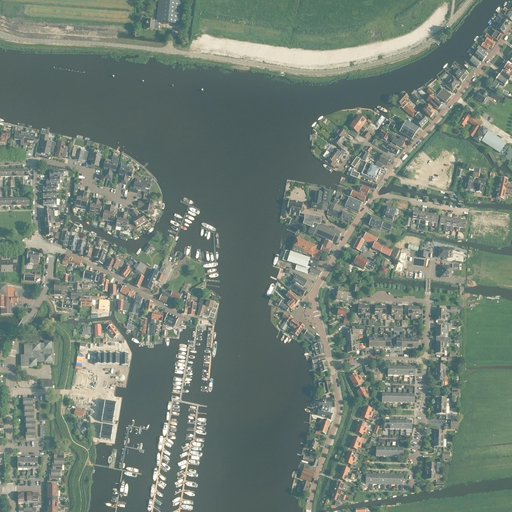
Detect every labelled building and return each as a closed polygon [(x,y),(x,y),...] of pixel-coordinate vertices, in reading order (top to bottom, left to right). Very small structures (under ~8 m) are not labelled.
[(158,0),(156,21),(146,20),(145,29),(158,30),(158,23),(179,25),(181,0),(158,0)] [(505,8),(503,10),(505,12),(503,15),(511,21),(511,20),(511,13),(509,12),(507,10),(505,8)] [(499,13),(497,16),(502,19),(499,24),(506,29),(510,24),(507,22),(508,20),(499,13)] [(493,27),(492,29),(492,30),(495,32),(499,34),(500,32),(503,34),(506,29),(499,24),(496,28),(493,27)] [(498,42),(501,36),(499,34),(495,32),(492,37),(487,34),(485,36),(492,41),(493,39),(498,42)] [(495,44),(487,39),(484,44),(483,43),(481,46),(487,50),(489,48),(491,49),(495,44)] [(474,55),(482,62),(486,57),(482,53),(484,50),(479,46),(477,48),(478,49),(474,55)] [(481,63),(480,63),(473,57),(469,61),(477,68),(481,63)] [(510,66),(507,64),(504,69),(506,70),(504,72),(503,71),(501,74),(507,78),(509,79),(511,75),(511,65),(510,66)] [(454,67),(453,69),(452,69),(454,71),(455,72),(465,79),(468,75),(468,74),(462,70),(460,72),(454,67)] [(455,78),(461,83),(465,79),(455,72),(454,71),(453,73),(457,76),(455,78)] [(489,88),(494,90),(499,83),(504,86),(508,81),(499,75),(498,75),(497,76),(497,78),(489,88)] [(452,92),(460,83),(454,79),(452,77),(445,86),(452,92)] [(437,96),(445,103),(451,95),(443,88),(437,96)] [(483,103),(486,98),(486,97),(487,94),(484,92),(482,95),(479,93),(476,99),(483,103)] [(400,106),(408,98),(407,97),(403,93),(395,102),(397,103),(400,106)] [(435,94),(433,93),(431,96),(427,100),(437,110),(442,105),(433,96),(435,94)] [(503,97),(492,93),(490,97),(501,101),(503,97)] [(412,95),(410,98),(415,103),(418,100),(412,95)] [(422,116),(419,113),(418,114),(405,102),(400,106),(400,107),(408,114),(409,114),(413,118),(413,117),(414,118),(415,117),(418,120),(416,122),(421,128),(427,121),(422,116)] [(423,110),(430,118),(433,114),(434,112),(430,108),(431,107),(429,105),(428,106),(427,106),(426,105),(425,106),(426,107),(423,110)] [(459,124),(464,127),(467,121),(474,126),(468,135),(473,138),(482,124),(481,124),(482,122),(475,117),(475,116),(473,115),(471,117),(466,114),(459,124)] [(379,115),(374,123),(378,127),(384,119),(379,115)] [(353,121),(365,130),(366,128),(363,125),(366,122),(358,116),(353,121)] [(365,130),(353,121),(349,127),(357,133),(360,130),(363,132),(365,130)] [(419,129),(410,123),(409,124),(405,121),(398,132),(411,140),(419,129)] [(478,132),(484,136),(488,130),(482,126),(478,132)] [(353,138),(339,128),(334,135),(336,136),(337,136),(343,140),(345,137),(351,140),(353,138)] [(352,130),(349,134),(355,138),(358,135),(352,130)] [(381,140),(384,141),(385,140),(386,141),(389,135),(381,130),(379,133),(383,135),(381,138),(381,140)] [(1,134),(1,137),(2,137),(1,143),(6,144),(7,139),(10,139),(11,132),(6,131),(5,135),(1,134)] [(488,131),(481,141),(500,153),(506,143),(488,131)] [(21,145),(24,146),(25,133),(15,132),(14,140),(21,141),(21,145)] [(25,133),(24,146),(26,146),(27,142),(34,142),(35,134),(25,133)] [(483,137),(477,133),(473,139),(479,144),(483,137)] [(345,142),(343,140),(337,136),(336,136),(332,142),(346,152),(347,149),(342,146),(345,142)] [(404,148),(408,140),(400,137),(399,139),(394,137),(391,144),(396,147),(397,144),(400,146),(404,148)] [(42,149),(41,154),(49,156),(51,144),(47,143),(47,140),(41,138),(39,148),(42,149)] [(62,142),(61,144),(58,143),(54,157),(58,158),(58,156),(66,158),(68,148),(64,147),(65,143),(62,142)] [(390,144),(389,143),(386,142),(384,146),(382,145),(380,148),(388,153),(389,150),(396,154),(399,149),(390,144)] [(74,146),(72,156),(75,157),(74,160),(82,162),(82,160),(86,161),(88,152),(84,151),(78,150),(79,147),(74,146)] [(333,148),(330,153),(329,153),(339,160),(342,156),(344,153),(338,148),(336,150),(333,148)] [(88,160),(92,160),(91,165),(98,167),(101,155),(97,154),(96,154),(97,151),(91,150),(88,160)] [(335,165),(338,160),(339,160),(329,153),(330,153),(326,151),(323,156),(326,158),(326,159),(327,159),(325,162),(334,168),(336,165),(335,165)] [(357,157),(365,161),(368,154),(363,151),(357,157)] [(381,168),(381,167),(384,164),(387,165),(390,159),(382,154),(379,161),(378,160),(375,165),(381,168)] [(104,178),(108,178),(112,161),(105,159),(103,169),(106,169),(104,178)] [(112,161),(108,178),(111,179),(113,171),(116,172),(118,162),(112,161)] [(365,176),(376,181),(381,169),(370,164),(367,163),(364,169),(361,174),(365,176)] [(127,167),(123,184),(127,185),(128,177),(131,178),(133,178),(135,176),(132,175),(133,169),(131,168),(132,166),(128,165),(127,167)] [(120,183),(123,184),(127,167),(121,166),(119,175),(122,176),(120,183)] [(500,178),(498,188),(511,191),(511,185),(507,185),(508,180),(500,178)] [(484,186),(485,180),(479,179),(476,192),(481,193),(483,186),(484,186)] [(150,190),(151,182),(143,180),(142,181),(135,180),(134,186),(131,185),(129,192),(137,194),(138,191),(141,191),(142,191),(144,191),(145,189),(150,190)] [(362,186),(359,193),(366,197),(369,190),(362,186)] [(511,191),(498,188),(497,191),(496,198),(503,200),(505,193),(511,194),(511,193),(511,191)] [(330,191),(329,191),(323,190),(323,194),(315,193),(314,202),(312,201),(311,208),(321,210),(323,203),(327,204),(330,191)] [(364,202),(364,201),(366,197),(353,191),(352,191),(350,190),(348,194),(351,195),(350,196),(364,202)] [(75,208),(80,209),(84,192),(81,191),(80,198),(77,197),(75,208)] [(363,204),(363,203),(349,197),(348,199),(342,196),(341,199),(347,202),(361,209),(363,204)] [(89,213),(94,214),(98,199),(94,198),(93,205),(91,204),(89,213)] [(47,206),(47,208),(57,208),(57,199),(47,199),(47,202),(43,202),(43,206),(47,206)] [(289,201),(288,208),(291,209),(290,215),(296,216),(294,220),(292,218),(289,224),(301,229),(303,225),(302,225),(304,220),(304,219),(304,217),(300,217),(301,210),(302,210),(303,203),(289,201)] [(341,206),(333,203),(329,202),(327,214),(342,221),(343,219),(350,222),(353,216),(342,211),(343,209),(341,207),(341,206)] [(358,213),(361,209),(347,202),(345,207),(346,207),(358,213)] [(153,208),(138,204),(137,208),(144,209),(144,211),(148,212),(147,214),(153,215),(154,212),(154,211),(153,210),(153,208)] [(102,220),(108,221),(111,206),(108,205),(106,212),(104,211),(102,220)] [(386,206),(384,212),(394,215),(396,209),(386,206)] [(43,211),(44,218),(51,217),(51,212),(53,211),(59,211),(59,208),(57,208),(47,208),(47,211),(43,211)] [(136,210),(133,211),(141,225),(144,223),(146,225),(148,224),(148,223),(147,221),(146,221),(141,214),(139,216),(136,210)] [(141,225),(133,211),(130,213),(134,219),(132,220),(135,225),(133,226),(135,228),(136,229),(137,229),(138,230),(138,229),(139,229),(140,228),(140,227),(139,226),(141,225)] [(116,227),(121,228),(124,213),(121,212),(120,219),(118,218),(116,227)] [(394,215),(384,212),(382,218),(392,221),(394,215)] [(124,213),(121,228),(123,228),(123,230),(123,231),(124,232),(125,232),(126,232),(127,232),(128,231),(128,230),(129,227),(128,227),(128,226),(127,225),(127,224),(128,221),(126,220),(128,214),(124,213)] [(302,225),(303,225),(312,229),(312,228),(316,229),(317,226),(318,226),(320,226),(321,219),(304,215),(304,217),(304,219),(304,220),(302,225)] [(383,222),(382,223),(371,219),(371,221),(370,221),(369,223),(369,224),(369,225),(372,227),(372,228),(376,229),(376,228),(379,230),(381,227),(390,230),(392,226),(383,222)] [(341,232),(321,224),(320,227),(318,226),(317,226),(314,235),(336,244),(341,232)] [(52,229),(45,230),(46,236),(50,236),(50,239),(53,239),(52,229)] [(63,246),(67,247),(69,238),(70,239),(71,236),(72,233),(71,233),(71,234),(63,232),(61,242),(64,242),(63,245),(63,246)] [(71,236),(70,239),(69,246),(72,247),(71,250),(75,251),(77,243),(78,243),(81,233),(79,233),(78,238),(71,236)] [(392,250),(387,248),(376,243),(378,239),(366,233),(362,240),(359,238),(353,248),(361,252),(366,242),(373,245),(372,248),(389,256),(392,250)] [(319,261),(323,253),(319,252),(319,250),(316,249),(316,247),(296,238),(290,251),(299,255),(302,256),(303,254),(307,256),(306,257),(319,261)] [(79,241),(77,251),(80,251),(79,255),(83,256),(86,242),(79,241)] [(321,251),(328,254),(330,250),(329,249),(332,244),(325,241),(323,244),(322,244),(321,246),(322,247),(321,251)] [(401,250),(399,255),(397,259),(402,261),(405,251),(402,250),(403,246),(397,244),(396,248),(401,250)] [(87,246),(86,248),(84,257),(90,258),(92,250),(93,247),(87,246)] [(448,248),(438,248),(438,258),(448,258),(448,248)] [(95,262),(102,264),(107,252),(100,250),(100,251),(97,250),(94,258),(97,259),(95,262)] [(286,251),(284,257),(283,260),(297,264),(295,270),(307,274),(309,268),(309,267),(308,266),(310,259),(286,251)] [(27,265),(33,265),(33,263),(39,263),(39,254),(28,253),(27,265)] [(62,261),(69,264),(72,257),(65,254),(62,261)] [(109,261),(106,267),(111,270),(112,268),(111,268),(115,260),(110,258),(110,257),(109,257),(107,256),(106,259),(109,261)] [(79,267),(81,262),(72,258),(70,263),(73,264),(72,266),(76,268),(76,266),(79,267)] [(115,260),(111,268),(112,268),(116,271),(118,267),(121,268),(124,261),(121,259),(121,260),(116,258),(115,260)] [(365,265),(373,270),(375,265),(365,259),(363,261),(357,258),(354,264),(363,269),(365,265)] [(316,270),(319,262),(310,259),(308,266),(309,267),(309,268),(310,268),(309,273),(319,277),(322,272),(316,270)] [(381,265),(390,269),(392,263),(383,259),(381,265)] [(121,274),(124,276),(125,278),(130,272),(128,270),(130,267),(127,266),(121,274)] [(440,266),(440,278),(449,278),(449,266),(446,266),(442,266),(440,266)] [(95,280),(97,275),(97,274),(85,270),(83,276),(95,280)] [(145,280),(143,286),(151,289),(151,290),(158,275),(159,272),(158,272),(158,273),(151,270),(150,273),(147,279),(147,281),(145,280)] [(156,280),(161,282),(164,276),(159,273),(158,275),(156,279),(156,280)] [(139,275),(139,276),(135,286),(139,288),(144,277),(139,275)] [(295,285),(292,290),(302,296),(307,290),(303,287),(305,284),(307,281),(298,275),(292,284),(295,285)] [(99,286),(103,286),(102,291),(107,292),(109,281),(106,281),(106,277),(101,276),(99,286)] [(1,315),(14,315),(14,302),(17,302),(17,297),(14,297),(14,287),(7,287),(7,285),(0,284),(0,307),(1,308),(1,315)] [(54,284),(54,291),(54,295),(61,295),(61,290),(67,291),(67,285),(54,284)] [(120,292),(132,298),(135,293),(124,286),(120,292)] [(351,297),(352,294),(342,292),(343,288),(338,287),(337,291),(335,300),(346,302),(348,297),(351,297)] [(180,294),(172,291),(171,295),(166,293),(167,291),(164,290),(161,295),(159,300),(166,303),(168,298),(171,299),(172,297),(179,300),(181,296),(181,295),(180,294)] [(290,300),(286,304),(286,305),(291,309),(295,305),(299,300),(290,291),(286,296),(290,300)] [(189,303),(190,296),(185,295),(181,293),(181,295),(181,296),(184,297),(181,314),(187,315),(189,303)] [(133,304),(131,313),(134,314),(135,308),(136,306),(140,307),(143,298),(134,296),(133,304)] [(89,301),(89,298),(80,298),(80,303),(81,303),(81,308),(85,309),(85,306),(91,306),(91,301),(89,301)] [(287,311),(289,308),(285,305),(280,302),(278,300),(273,298),(272,299),(276,302),(275,305),(278,307),(279,306),(287,311)] [(62,308),(72,309),(72,304),(77,304),(78,301),(73,300),(73,301),(63,300),(63,303),(62,308)] [(118,310),(127,311),(128,301),(124,301),(119,300),(118,310)] [(198,305),(200,306),(197,316),(202,317),(208,318),(212,308),(213,303),(205,300),(204,301),(199,301),(198,305)] [(98,303),(98,309),(102,309),(102,311),(106,312),(107,304),(104,303),(104,302),(101,302),(101,303),(98,303)] [(187,315),(195,316),(196,303),(189,303),(187,315)] [(363,319),(363,306),(358,306),(358,307),(355,307),(354,313),(358,313),(358,315),(361,315),(361,319),(363,319)] [(419,316),(419,314),(422,314),(422,308),(419,308),(419,307),(413,307),(413,320),(415,320),(415,316),(419,316)] [(168,313),(165,321),(164,323),(169,326),(170,324),(175,326),(178,318),(168,313)] [(284,330),(292,318),(288,315),(285,313),(282,317),(286,319),(285,320),(280,327),(284,330)] [(293,318),(293,319),(289,325),(293,328),(291,331),(293,332),(295,329),(299,323),(300,323),(293,318)] [(296,338),(304,327),(304,326),(300,323),(299,323),(295,329),(293,332),(291,331),(291,332),(295,336),(295,337),(296,338)] [(449,329),(445,329),(446,324),(437,323),(437,326),(436,326),(436,332),(449,332),(449,330),(449,329)] [(111,325),(106,329),(110,334),(113,338),(119,334),(115,330),(111,325)] [(82,332),(82,335),(90,335),(90,327),(83,327),(83,332),(82,332)] [(358,334),(354,334),(354,331),(355,331),(355,327),(348,327),(349,331),(345,331),(345,337),(358,336),(358,334)] [(302,337),(307,340),(311,343),(315,336),(307,331),(304,329),(300,335),(303,337),(302,337)] [(447,338),(447,334),(449,334),(449,332),(436,332),(436,337),(436,340),(444,340),(445,338),(447,338)] [(391,335),(391,339),(387,339),(387,335),(385,335),(385,348),(393,348),(393,335),(391,335)] [(418,348),(418,345),(421,345),(421,340),(415,340),(415,336),(413,335),(412,348),(418,348)] [(52,363),(52,341),(44,341),(44,344),(40,344),(40,343),(32,343),(32,344),(24,344),(24,356),(21,356),(21,367),(37,367),(37,362),(44,362),(44,363),(52,363)] [(311,344),(312,350),(312,351),(323,349),(321,343),(314,345),(313,342),(311,344)] [(314,354),(314,357),(311,358),(312,359),(318,358),(317,356),(324,354),(323,350),(323,349),(312,351),(313,354),(314,354)] [(133,360),(131,372),(137,373),(139,361),(137,361),(137,359),(135,359),(135,360),(133,360)] [(319,363),(321,373),(327,371),(325,362),(319,363)] [(435,365),(435,373),(445,374),(445,366),(435,365)] [(78,371),(75,387),(91,390),(94,374),(78,371)] [(352,383),(361,378),(362,377),(363,377),(364,376),(363,373),(359,375),(360,375),(357,377),(356,374),(349,377),(352,383)] [(445,382),(445,374),(435,373),(435,381),(445,382)] [(362,380),(361,378),(352,383),(355,388),(362,384),(360,381),(362,380)] [(323,384),(323,386),(323,388),(321,388),(322,394),(324,393),(325,395),(332,393),(330,382),(323,384)] [(357,391),(360,397),(368,392),(367,390),(365,391),(363,388),(357,391)] [(362,402),(366,400),(369,398),(367,396),(370,394),(368,392),(360,397),(362,402)] [(76,395),(75,402),(86,404),(88,397),(76,395)] [(436,398),(436,406),(446,406),(449,406),(449,398),(436,398)] [(24,411),(33,411),(33,400),(23,400),(23,404),(24,404),(24,411)] [(329,413),(331,407),(332,407),(332,400),(318,401),(319,408),(319,410),(318,410),(317,415),(331,419),(332,414),(329,413)] [(105,401),(104,408),(115,410),(116,403),(105,401)] [(363,412),(372,415),(373,413),(371,412),(372,409),(365,406),(363,412)] [(446,406),(436,406),(436,414),(446,414),(446,406)] [(104,408),(103,415),(114,417),(115,410),(104,408)] [(26,415),(26,422),(34,422),(34,411),(33,411),(24,411),(24,415),(26,415)] [(371,418),(372,415),(363,412),(361,418),(368,420),(369,417),(371,418)] [(103,415),(101,422),(112,424),(114,417),(103,415)] [(328,428),(330,422),(323,419),(321,425),(321,426),(322,426),(328,428)] [(77,426),(78,427),(78,428),(79,429),(78,430),(81,433),(87,425),(86,424),(88,421),(83,420),(82,422),(80,421),(77,426)] [(357,427),(367,430),(368,428),(365,427),(366,424),(359,421),(357,427)] [(34,422),(26,422),(26,427),(27,427),(27,436),(26,436),(26,440),(35,440),(35,422),(34,422)] [(102,425),(101,432),(112,434),(113,426),(102,425)] [(316,435),(319,436),(320,433),(325,435),(328,428),(322,426),(321,426),(321,425),(318,432),(316,431),(316,432),(313,430),(312,434),(316,435)] [(366,433),(367,430),(357,427),(355,433),(362,435),(363,432),(366,433)] [(443,431),(433,431),(433,439),(443,439),(443,431)] [(101,432),(100,439),(111,441),(112,434),(101,432)] [(361,438),(361,439),(354,436),(354,437),(352,436),(351,440),(352,440),(351,442),(352,442),(361,446),(362,443),(363,443),(364,439),(361,438)] [(316,440),(314,440),(315,439),(313,438),(311,445),(309,444),(307,448),(309,449),(315,451),(318,444),(315,443),(316,440)] [(443,439),(433,439),(433,447),(443,447),(443,439)] [(360,448),(361,446),(352,442),(350,448),(357,450),(358,447),(360,448)] [(348,452),(346,457),(356,461),(357,458),(354,457),(355,454),(348,452)] [(356,461),(346,457),(344,463),(351,465),(352,462),(355,463),(356,461)] [(436,464),(426,464),(426,472),(436,472),(439,472),(439,467),(440,466),(440,464),(439,463),(437,463),(436,464)] [(303,467),(300,478),(311,482),(314,471),(308,469),(309,466),(305,465),(304,468),(303,467)] [(341,473),(347,475),(349,469),(343,467),(341,473)] [(436,472),(426,472),(426,480),(436,480),(436,472)] [(345,481),(346,477),(354,480),(355,478),(353,477),(350,476),(347,475),(341,473),(338,479),(345,481)] [(371,484),(372,474),(365,474),(365,477),(362,477),(362,482),(365,482),(365,484),(370,484),(370,488),(372,488),(372,484),(371,484)] [(300,490),(306,493),(310,483),(303,481),(301,485),(300,485),(300,486),(301,487),(300,490)] [(347,486),(344,484),(337,482),(335,488),(342,490),(343,487),(346,488),(347,486)] [(45,489),(45,491),(56,491),(56,483),(51,483),(51,485),(48,485),(48,489),(45,489)] [(342,490),(335,488),(333,494),(339,496),(342,490)] [(24,503),(32,503),(33,494),(27,494),(27,496),(24,496),(24,503)] [(33,494),(32,503),(32,506),(38,506),(41,506),(41,496),(38,496),(38,494),(33,494)] [(339,496),(333,494),(331,500),(336,502),(334,505),(340,505),(340,503),(337,502),(338,499),(344,501),(345,498),(342,497),(339,496)]
